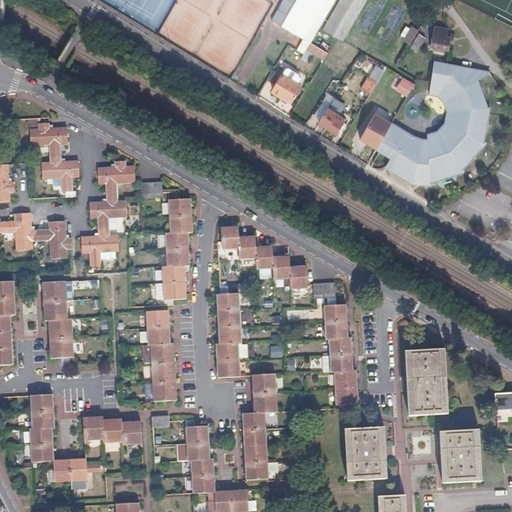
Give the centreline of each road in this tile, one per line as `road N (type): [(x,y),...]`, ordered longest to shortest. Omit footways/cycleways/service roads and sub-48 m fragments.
road 1 (residential): [(74,0),(511,264)]
road 2 (residential): [(224,397),(202,399),(203,266),(214,190)]
road 3 (residential): [(381,287),(214,190)]
road 4 (residential): [(511,364),(381,287)]
road 5 (residential): [(214,190),(85,115)]
road 6 (residential): [(85,115),(90,189),(76,210),(44,211)]
